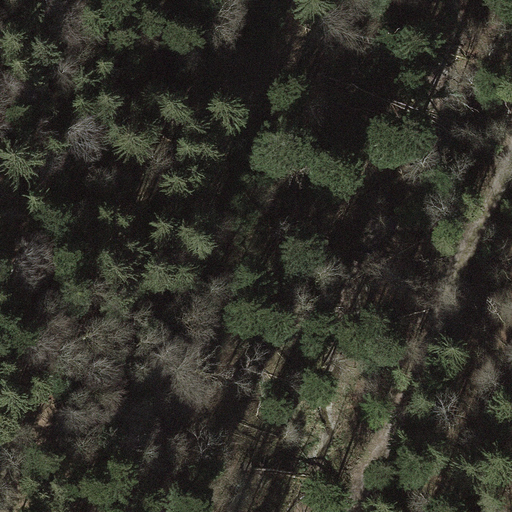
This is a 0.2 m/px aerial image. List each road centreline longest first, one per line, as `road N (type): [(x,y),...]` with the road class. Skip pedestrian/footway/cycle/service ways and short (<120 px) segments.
road 1 (track): [(356,73),(362,113),(349,161),(304,219),(295,308),(299,425),(275,511)]
road 2 (track): [(356,511),(511,163)]
